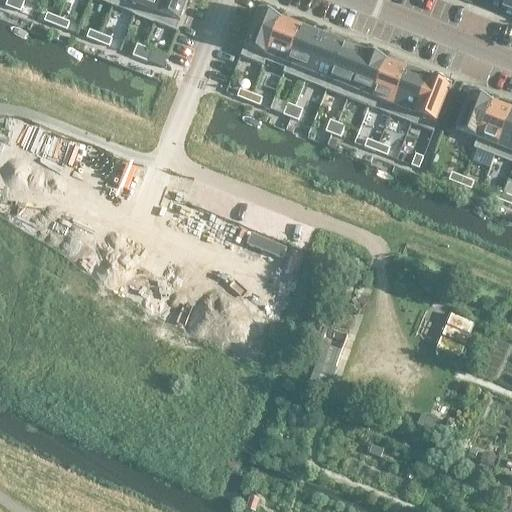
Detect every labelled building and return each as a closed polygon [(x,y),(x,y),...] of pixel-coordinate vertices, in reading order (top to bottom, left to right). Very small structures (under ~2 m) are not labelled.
[(4,0),(2,6),(13,10),(16,3),(8,0),(4,0)] [(139,0),(137,7),(158,16),(164,0),(139,0)] [(164,0),(158,16),(180,24),(190,0),(164,0)] [(511,12),(511,0),(506,0),(503,9),(511,12)] [(13,10),(24,15),(27,7),(16,3),(13,10)] [(259,13),(244,49),(266,58),(281,21),(259,13)] [(45,23),(56,27),(59,20),(48,15),(45,23)] [(56,27),(67,31),(70,24),(59,20),(56,27)] [(281,21),(266,58),(288,66),(302,30),(281,21)] [(302,30),(288,66),(309,75),(323,38),(302,30)] [(87,39),(98,44),(101,36),(90,32),(87,39)] [(98,44),(109,48),(112,41),(101,36),(98,44)] [(323,38),(309,75),(330,83),(344,46),(323,38)] [(344,46),(330,83),(351,91),(366,55),(344,46)] [(129,56),(141,60),(144,53),(132,49),(129,56)] [(141,60),(152,65),(155,57),(144,53),(141,60)] [(366,55),(351,91),(372,100),(387,63),(366,55)] [(387,63),(372,100),(394,108),(408,71),(387,63)] [(408,71),(394,108),(415,116),(429,80),(408,71)] [(429,80),(415,116),(437,125),(452,89),(429,80)] [(237,99),(249,103),(251,96),(240,91),(237,99)] [(249,103),(260,108),(263,100),(251,96),(249,103)] [(456,133),(478,141),(493,105),(470,96),(456,133)] [(478,141),(499,150),(511,117),(511,112),(493,105),(478,141)] [(288,106),(284,117),(291,120),(295,109),(288,106)] [(295,109),(291,120),(298,123),(303,112),(295,109)] [(511,117),(499,150),(511,154),(511,117)] [(330,123),(326,134),(333,137),(338,126),(330,123)] [(338,126),(333,137),(341,140),(345,128),(338,126)] [(365,149),(376,153),(379,146),(368,142),(365,149)] [(376,153),(387,158),(390,150),(379,146),(376,153)] [(408,166),(419,170),(422,163),(411,159),(408,166)] [(452,175),(449,182),(460,187),(463,179),(452,175)] [(474,184),(463,179),(460,187),(471,191),(474,184)] [(492,191),(489,198),(500,202),(503,195),(492,191)] [(511,205),(511,198),(503,195),(500,202),(511,207),(511,205)] [(466,325),(450,361),(461,365),(468,348),(480,353),(485,338),(474,333),(476,330),(466,325)]
